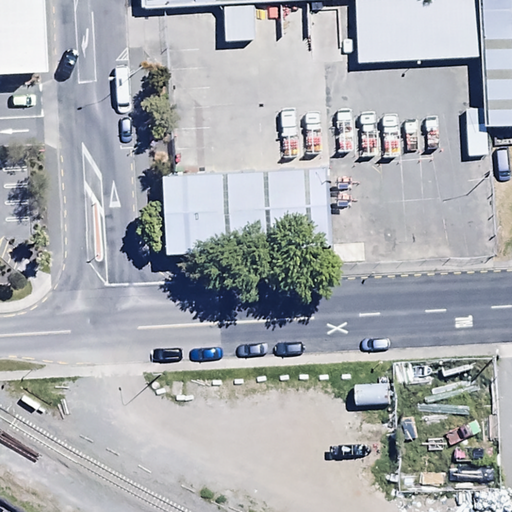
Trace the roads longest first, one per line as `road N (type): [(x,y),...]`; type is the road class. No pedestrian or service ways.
road 1 (unclassified): [(101,330),(511,309)]
road 2 (tertiary): [(101,330),(82,0)]
